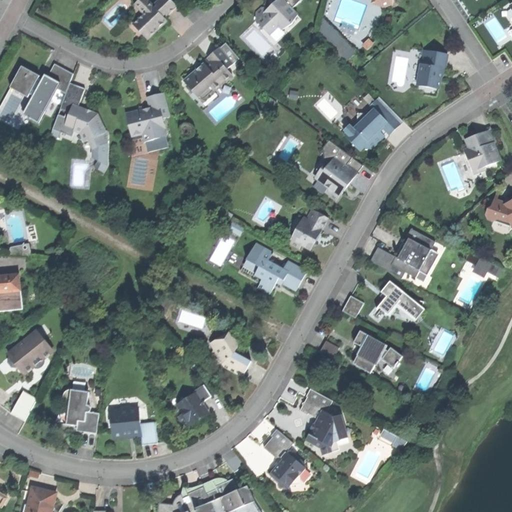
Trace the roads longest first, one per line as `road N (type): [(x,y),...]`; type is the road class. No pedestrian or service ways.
road 1 (residential): [(297,341),(255,413),(215,447),(159,469),(54,464),(0,438)]
road 2 (residential): [(297,341),(0,174)]
road 3 (residential): [(496,84),(448,115),(384,185),(297,341)]
road 4 (residential): [(230,0),(182,45),(133,65),(91,59),(11,15)]
